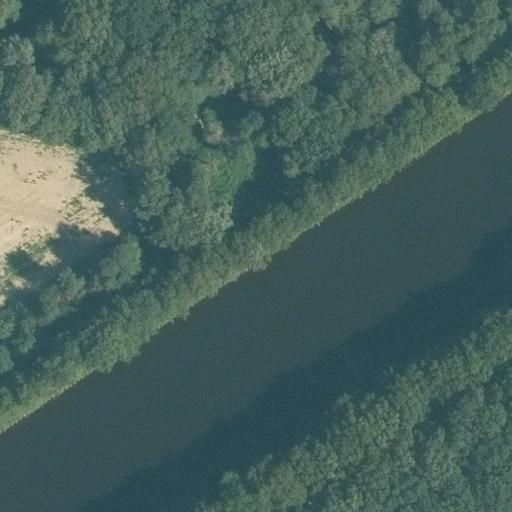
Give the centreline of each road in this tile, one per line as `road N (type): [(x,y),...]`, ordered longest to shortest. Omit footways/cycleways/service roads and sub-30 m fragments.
road 1 (track): [(0,393),(511,47)]
road 2 (track): [(313,511),(511,379)]
road 3 (track): [(377,511),(453,466),(487,431),(511,422)]
